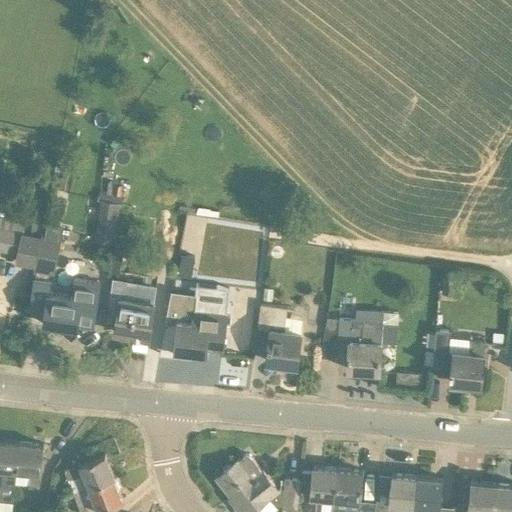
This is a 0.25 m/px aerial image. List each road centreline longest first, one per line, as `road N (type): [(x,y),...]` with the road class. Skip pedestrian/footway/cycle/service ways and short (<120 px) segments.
road 1 (track): [(511,267),(378,244),(352,230),(125,0)]
road 2 (tertiary): [(161,404),(510,435)]
road 3 (tertiary): [(0,384),(161,404)]
